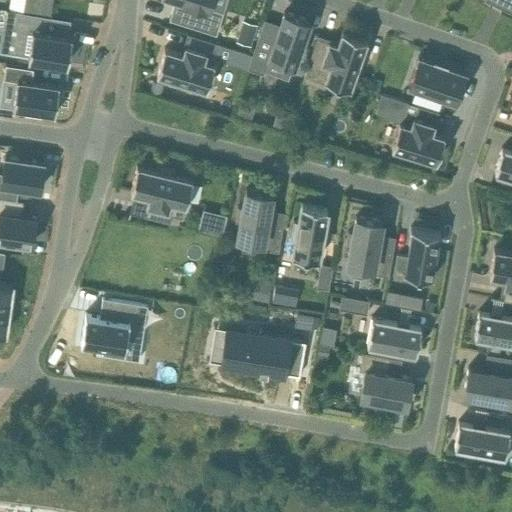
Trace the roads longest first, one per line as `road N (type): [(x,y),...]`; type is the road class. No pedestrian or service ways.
road 1 (residential): [(18,382),(430,448),(467,228),(455,204)]
road 2 (residential): [(121,125),(455,204)]
road 3 (residential): [(455,204),(493,65),(486,55),(329,0)]
road 4 (residential): [(59,288),(121,125)]
road 5 (residential): [(79,138),(59,288)]
road 6 (residential): [(125,7),(79,138)]
